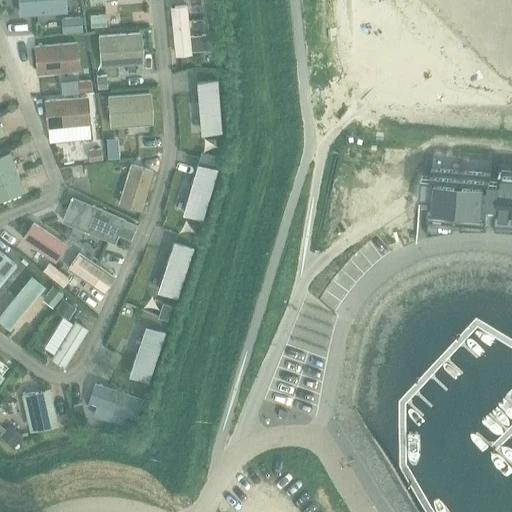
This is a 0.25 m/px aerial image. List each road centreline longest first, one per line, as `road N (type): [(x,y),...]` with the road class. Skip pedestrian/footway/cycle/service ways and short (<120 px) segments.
road 1 (unclassified): [(313,440),(344,319),(369,282),(437,244),(511,244)]
road 2 (unclassified): [(200,511),(226,469),(253,445),(313,440)]
